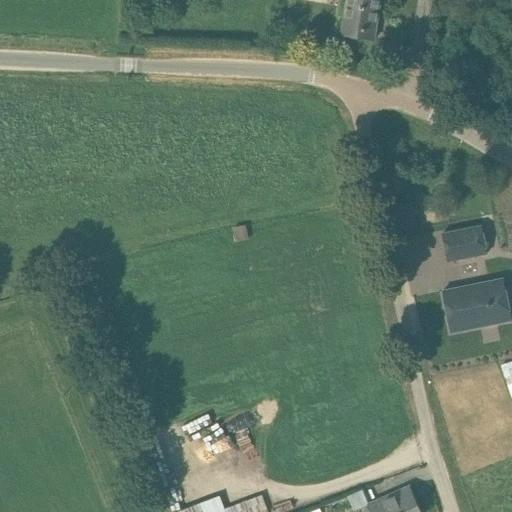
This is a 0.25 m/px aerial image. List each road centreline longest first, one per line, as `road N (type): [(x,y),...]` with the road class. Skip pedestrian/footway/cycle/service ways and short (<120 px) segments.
road 1 (residential): [(455,511),(427,426),(353,84)]
road 2 (unclassified): [(353,84),(303,74),(0,59)]
road 3 (unclassified): [(511,158),(403,99),(353,84)]
